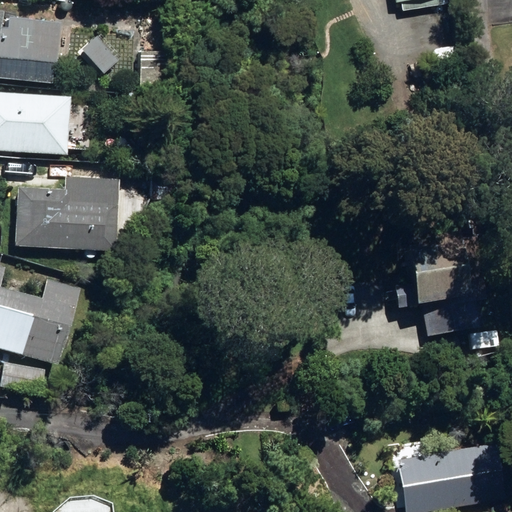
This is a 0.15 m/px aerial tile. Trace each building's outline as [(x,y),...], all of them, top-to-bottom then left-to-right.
[(416,4),(417,11),(440,8),(439,0),(445,0),(394,0),(395,8),(416,4)] [(142,38),(156,38),(157,25),(164,25),(164,5),(142,5),(142,38)] [(0,63),(10,64),(8,81),(50,86),(52,69),(54,69),(58,28),(6,23),(6,34),(1,33),(2,18),(0,18),(0,63)] [(95,37),(78,51),(101,77),(117,62),(95,37)] [(167,55),(142,55),(142,95),(167,95),(167,55)] [(69,100),(0,96),(0,151),(65,155),(69,100)] [(131,150),(115,149),(115,164),(131,165),(131,150)] [(18,191),(15,246),(112,252),(116,183),(64,181),(63,193),(18,191)] [(175,191),(157,191),(157,201),(175,202),(175,191)] [(423,312),(428,343),(453,338),(453,337),(480,332),(475,304),(469,305),(456,239),(430,244),(432,253),(404,258),(410,289),(392,293),(396,315),(413,312),(413,314),(423,312)] [(0,355),(57,371),(78,296),(45,286),(39,306),(0,294),(0,283),(3,274),(0,272),(0,355)] [(438,347),(445,364),(468,354),(461,338),(438,347)] [(397,465),(405,511),(447,511),(503,502),(493,448),(397,465)]
